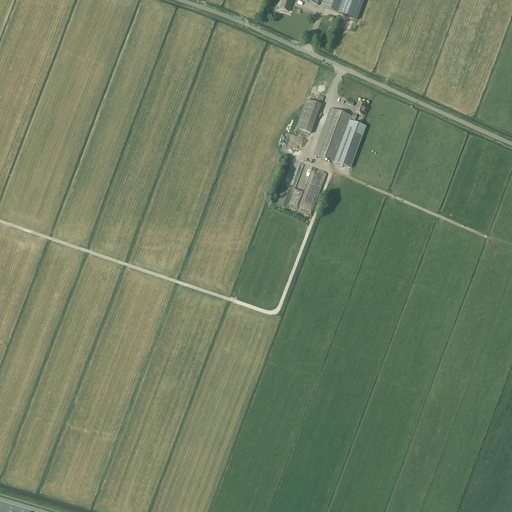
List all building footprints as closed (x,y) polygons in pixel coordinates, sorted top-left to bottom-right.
[(292,0),(288,0),(288,1),(284,0),(282,0),(280,9),(281,9),(281,10),(282,10),(283,11),(284,10),(288,12),(289,9),(290,9),(292,3),(292,0)] [(338,13),(342,4),(331,0),(329,0),(327,9),(338,13)] [(364,0),(342,0),(342,4),(338,13),(357,20),(364,0)] [(296,129),(310,134),(321,106),(306,100),(296,129)] [(358,103),(357,107),(356,106),(354,113),(352,117),(351,120),(352,120),(355,121),(357,114),(362,116),(366,106),(358,103)] [(330,109),(313,155),(349,169),(365,128),(351,122),(352,120),(351,120),(352,117),(330,109)]
